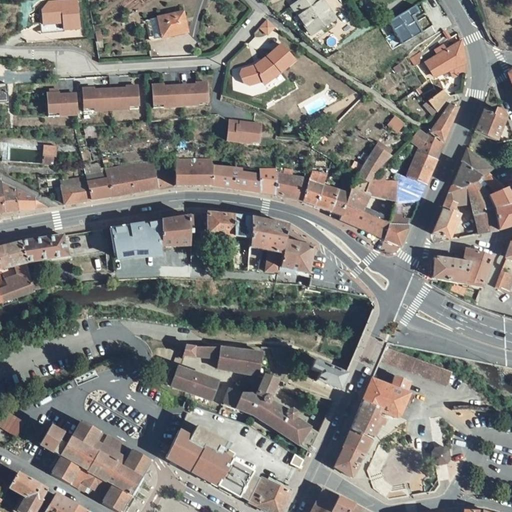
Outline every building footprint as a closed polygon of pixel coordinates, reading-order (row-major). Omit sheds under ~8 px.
[(321,14),(328,9),(321,0),(302,0),(291,8),(310,36),(328,24),(321,14)] [(328,9),(321,14),(328,24),(334,20),(328,9)] [(400,52),(425,38),(408,10),(384,24),(400,52)] [(155,40),(187,33),(183,13),(150,20),(145,21),(150,41),(155,40)] [(259,28),(268,36),(276,27),(267,20),(259,28)] [(452,77),(466,71),(466,62),(461,41),(426,63),(434,77),(449,69),(452,77)] [(241,71),(240,76),(243,85),(248,87),(261,82),(270,76),(272,79),(280,73),(293,60),(279,45),(266,57),(255,66),(241,71)] [(272,79),(270,76),(261,82),(263,85),(272,79)] [(187,86),(179,87),(181,107),(197,106),(196,100),(206,99),(205,83),(195,84),(195,87),(187,87),(187,86)] [(151,86),(152,109),(180,107),(181,107),(179,87),(170,87),(170,88),(162,89),(162,85),(151,86)] [(109,90),(111,111),(137,110),(136,87),(125,87),(126,91),(117,91),(117,90),(109,90)] [(81,90),(83,113),(111,111),(109,90),(101,91),(101,92),(93,92),(93,89),(81,90)] [(437,114),(450,97),(444,90),(427,102),(425,104),(423,106),(427,111),(429,109),(431,112),(434,110),(437,114)] [(46,95),(48,119),(76,116),(74,95),(65,96),(66,97),(58,98),(57,95),(46,95)] [(429,133),(443,143),(458,109),(451,104),(429,133)] [(493,116),(483,112),(474,133),(497,142),(507,117),(505,113),(496,109),(493,116)] [(395,118),(388,127),(396,134),(403,125),(395,118)] [(230,123),(227,143),(259,147),(262,126),(244,124),(238,124),(230,123)] [(425,137),(418,132),(411,143),(419,148),(421,142),(425,137)] [(418,203),(426,186),(436,161),(443,143),(429,133),(425,137),(421,142),(419,148),(418,148),(414,158),(407,156),(398,165),(395,170),(391,181),(397,182),(396,202),(396,203),(395,205),(418,203)] [(391,152),(378,143),(375,148),(388,157),(391,152)] [(54,157),(56,157),(57,147),(44,146),(43,156),(54,157)] [(375,148),(374,148),(361,167),(370,159),(375,163),(368,170),(373,172),(389,157),(388,157),(375,148)] [(511,186),(505,189),(488,174),(493,170),(467,150),(461,162),(480,177),(482,178),(496,193),(488,197),(494,209),(494,211),(498,231),(511,226),(511,186)] [(53,167),(54,157),(43,156),(41,165),(53,167)] [(361,167),(356,177),(368,185),(369,181),(373,172),(368,170),(375,163),(370,159),(361,167)] [(211,186),(212,165),(212,160),(175,160),(175,168),(175,187),(211,186)] [(112,197),(157,190),(154,161),(104,170),(107,179),(112,197)] [(461,162),(451,186),(460,190),(467,187),(474,184),(480,177),(461,162)] [(85,177),(102,173),(100,163),(83,167),(85,177)] [(231,189),(259,193),(259,179),(258,179),(258,175),(242,173),(243,168),(212,165),(211,186),(231,189)] [(341,177),(344,170),(337,165),(334,175),(341,177)] [(160,189),(175,187),(175,168),(156,170),(160,189)] [(273,195),(275,173),(275,169),(259,169),(258,175),(258,179),(259,179),(259,193),(273,195)] [(273,195),(302,202),(308,181),(312,172),(305,170),(304,179),(292,177),(293,170),(284,169),(283,175),(275,173),(273,195)] [(323,185),(327,174),(312,172),(308,181),(302,202),(314,207),(323,185)] [(341,192),(350,195),(356,177),(350,173),(341,192)] [(72,179),(73,184),(61,186),(64,205),(90,201),(86,182),(85,177),(72,179)] [(396,202),(397,182),(391,181),(369,181),(368,185),(356,177),(350,195),(342,217),(340,221),(383,240),(388,226),(380,222),(361,213),(363,208),(369,195),(396,202)] [(90,201),(112,197),(107,179),(86,182),(90,201)] [(16,190),(1,183),(5,213),(18,211),(16,190)] [(474,184),(467,187),(472,206),(474,216),(494,211),(494,209),(488,197),(474,184)] [(314,207),(330,212),(338,191),(323,185),(314,207)] [(460,190),(452,193),(453,202),(457,204),(456,207),(472,206),(467,187),(460,190)] [(34,199),(16,190),(18,211),(36,208),(34,199)] [(330,212),(342,217),(350,195),(341,192),(338,191),(330,212)] [(446,195),(442,208),(430,235),(449,243),(461,216),(458,215),(460,213),(454,211),(456,207),(457,204),(453,202),(452,193),(446,195)] [(36,208),(49,208),(34,199),(36,208)] [(383,216),(363,208),(361,213),(380,222),(383,216)] [(494,211),(474,216),(477,229),(479,235),(498,231),(494,211)] [(235,217),(207,214),(207,235),(233,238),(235,217)] [(189,217),(160,222),(160,248),(172,248),(189,247),(189,235),(192,235),(192,216),(189,217)] [(250,219),(235,217),(233,238),(249,239),(250,219)] [(250,219),(249,239),(249,248),(248,256),(260,259),(261,251),(268,252),(265,272),(278,273),(279,268),(285,242),(288,226),(250,219)] [(109,229),(114,258),(133,255),(160,254),(160,248),(160,222),(109,229)] [(407,227),(388,226),(383,240),(399,247),(408,227),(407,227)] [(62,235),(21,243),(26,264),(68,257),(62,237),(62,235)] [(313,248),(285,242),(279,268),(307,275),(313,248)] [(21,243),(0,247),(0,271),(13,267),(26,264),(21,243)] [(435,258),(434,259),(432,279),(453,283),(452,290),(465,295),(467,286),(482,289),(493,257),(476,252),(465,250),(463,263),(437,258),(435,258)] [(34,292),(26,264),(13,267),(16,276),(0,282),(0,300),(1,303),(34,292)] [(511,276),(501,272),(496,288),(509,293),(511,283),(511,276)] [(318,280),(311,278),(310,286),(317,288),(318,280)] [(183,355),(218,359),(220,349),(185,347),(183,355)] [(218,359),(217,370),(234,372),(236,350),(220,348),(220,349),(218,359)] [(380,361),(446,386),(450,374),(418,361),(385,349),(380,361)] [(263,353),(236,350),(234,372),(259,376),(263,353)] [(347,375),(306,359),(303,366),(319,373),(316,382),(340,392),(347,375)] [(215,378),(178,367),(177,371),(176,373),(168,370),(165,382),(165,384),(166,385),(167,386),(211,401),(216,386),(213,385),(215,378)] [(264,423),(288,439),(311,454),(321,433),(308,426),(307,426),(295,418),(296,413),(291,410),(286,412),(270,402),(269,399),(278,381),(267,377),(261,376),(256,392),(254,392),(252,397),(241,393),(231,389),(226,407),(234,409),(235,409),(254,416),(264,423)] [(379,412),(396,419),(400,416),(404,407),(405,404),(409,395),(406,394),(410,383),(394,376),(389,387),(370,380),(361,402),(380,410),(379,412)] [(228,388),(222,405),(226,407),(231,389),(228,388)] [(349,431),(371,441),(378,427),(381,428),(385,421),(376,418),(379,412),(380,410),(361,402),(349,431)] [(5,413),(0,415),(0,426),(14,435),(26,426),(5,413)] [(60,457),(50,475),(69,485),(71,483),(74,477),(81,481),(78,487),(103,501),(102,503),(118,511),(121,511),(130,497),(131,498),(141,480),(140,479),(151,461),(132,451),(127,461),(120,457),(125,447),(107,437),(106,438),(99,435),(100,433),(81,422),(71,440),(70,439),(66,445),(59,441),(63,434),(51,427),(40,445),(59,457),(59,456),(60,457)] [(194,431),(190,438),(208,448),(219,428),(212,426),(208,425),(206,425),(203,425),(201,426),(199,426),(197,428),(195,429),(194,431)] [(342,447),(363,458),(371,441),(349,431),(342,447)] [(179,432),(167,459),(238,498),(253,473),(208,448),(190,438),(179,432)] [(451,460),(449,450),(445,446),(434,447),(431,453),(432,463),(438,467),(447,465),(451,460)] [(132,451),(125,447),(120,457),(127,461),(132,451)] [(283,447),(268,478),(290,488),(304,461),(283,447)] [(333,469),(351,479),(363,458),(342,447),(333,469)] [(9,486),(8,489),(24,498),(15,511),(36,511),(48,491),(17,473),(9,486)] [(74,477),(71,483),(78,487),(81,481),(74,477)] [(267,481),(259,478),(247,503),(264,511),(281,511),(291,493),(293,489),(290,488),(268,478),(267,481)] [(349,511),(353,505),(337,498),(337,497),(322,490),(310,511),(349,511)] [(73,511),(77,506),(54,494),(44,511),(73,511)]
